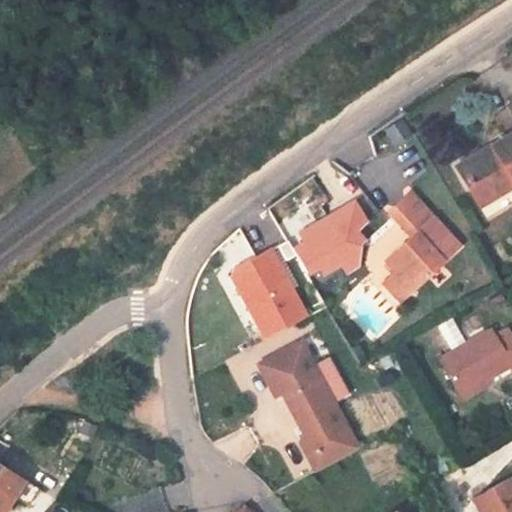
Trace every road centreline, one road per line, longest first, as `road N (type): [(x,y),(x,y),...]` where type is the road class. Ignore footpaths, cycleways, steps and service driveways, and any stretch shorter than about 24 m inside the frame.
road 1 (unclassified): [(511,20),(314,152),(202,239),(169,295)]
road 2 (unclassified): [(169,295),(114,315),(0,410)]
road 3 (unclassified): [(206,467),(186,438),(169,295)]
